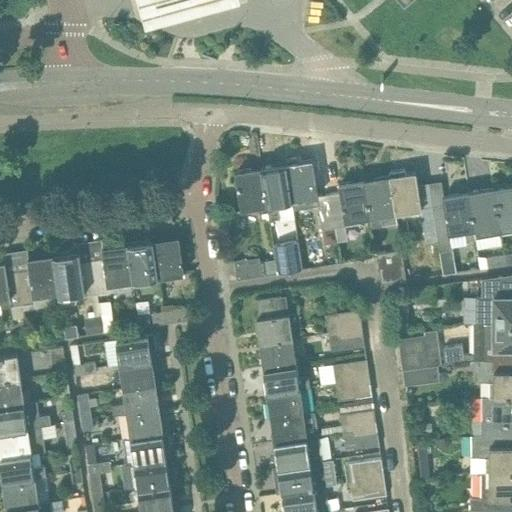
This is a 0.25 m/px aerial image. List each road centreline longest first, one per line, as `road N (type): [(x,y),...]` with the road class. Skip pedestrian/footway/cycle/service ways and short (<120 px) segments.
road 1 (unclassified): [(68,86),(202,84),(511,116)]
road 2 (residential): [(197,200),(211,114),(511,146)]
road 3 (residential): [(243,511),(197,200)]
road 4 (residential): [(0,229),(197,200)]
